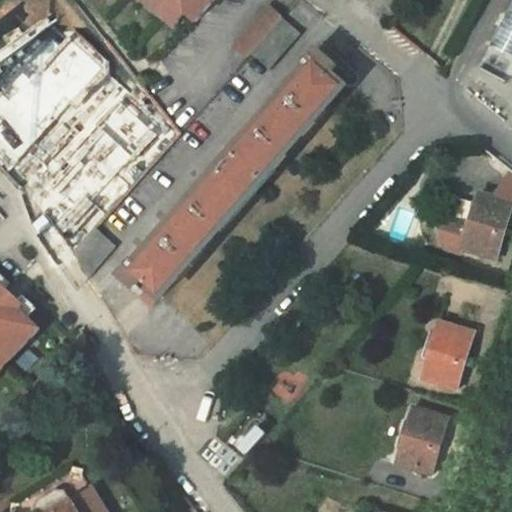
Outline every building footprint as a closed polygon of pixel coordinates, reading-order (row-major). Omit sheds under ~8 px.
[(142,0),(164,17),(175,4),(187,14),(196,22),(214,0),(142,0)] [(176,27),(187,14),(175,4),(164,17),(176,27)] [(511,57),(511,4),(491,46),(511,57)] [(271,7),(236,46),(247,57),(251,53),(283,17),(271,7)] [(270,70),(301,34),(283,17),(251,53),(270,70)] [(107,40),(94,51),(103,60),(115,50),(107,40)] [(133,261),(119,278),(153,307),(344,87),(329,74),(337,65),(318,48),(304,64),(305,65),(287,86),(135,263),(133,261)] [(76,92),(70,97),(72,100),(93,124),(104,138),(137,110),(102,70),(80,88),(76,92)] [(93,124),(72,100),(68,103),(80,117),(76,120),(85,131),(93,124)] [(461,254),(463,250),(497,260),(511,209),(511,203),(479,193),(476,204),(448,195),(440,223),(444,224),(440,237),(446,249),(461,254)] [(96,229),(74,253),(90,278),(117,247),(96,229)] [(0,273),(0,291),(4,287),(23,304),(17,310),(28,320),(38,309),(0,273)] [(0,371),(39,330),(28,320),(17,310),(23,304),(4,287),(0,291),(0,371)] [(429,360),(423,379),(459,390),(466,366),(469,358),(476,334),(440,323),(437,333),(429,360)] [(423,358),(429,360),(437,333),(431,331),(423,358)] [(478,361),(469,358),(466,366),(475,369),(478,361)] [(401,451),(397,464),(432,475),(440,450),(442,443),(449,419),(414,408),(406,436),(401,451)] [(396,450),(401,451),(406,436),(401,434),(396,450)] [(448,445),(442,443),(440,450),(446,452),(448,445)] [(105,511),(83,474),(84,470),(74,468),(73,472),(16,505),(13,504),(11,511),(105,511)]
